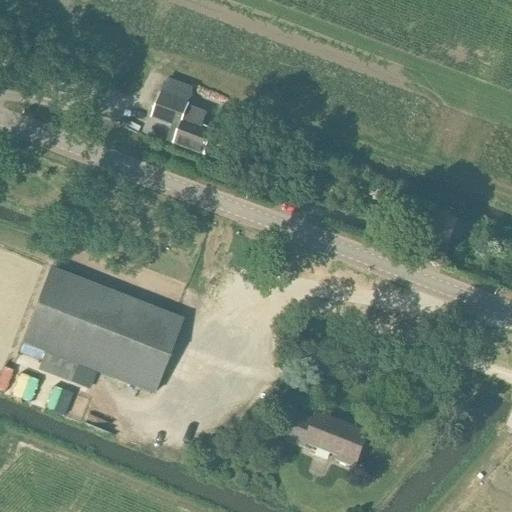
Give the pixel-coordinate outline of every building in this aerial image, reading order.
[(164,82),(160,95),(189,105),(193,92),(164,82)] [(205,155),(214,130),(202,126),(206,114),(188,108),(189,105),(160,95),(152,118),(179,127),(177,131),(171,129),(167,141),(173,144),(173,145),(205,155)] [(392,207),(413,215),(417,204),(396,197),(392,207)] [(441,267),(445,256),(458,222),(433,212),(416,258),(441,267)] [(463,220),(462,221),(471,225),(471,223),(475,215),(466,212),(463,220)] [(152,396),(182,319),(50,268),(20,344),(26,346),(22,355),(40,362),(37,371),(71,384),(77,367),(77,366),(95,373),(152,396)] [(77,367),(71,384),(88,390),(95,373),(77,366),(77,367)] [(369,433),(318,413),(315,422),(298,416),(287,444),(306,451),(307,446),(337,458),(336,462),(354,470),(369,433)]
